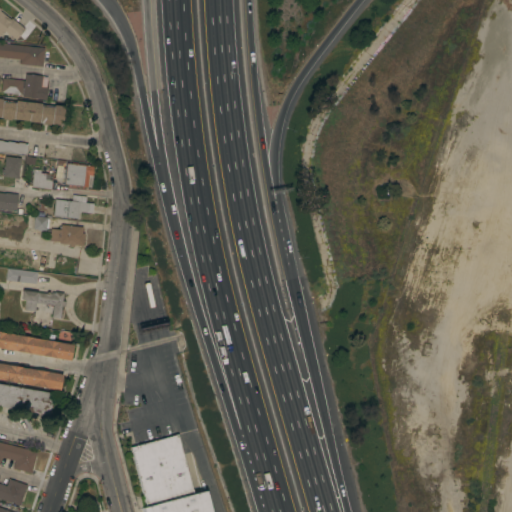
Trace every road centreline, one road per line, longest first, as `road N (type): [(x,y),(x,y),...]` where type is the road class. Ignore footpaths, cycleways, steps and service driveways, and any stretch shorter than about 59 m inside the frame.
road 1 (residential): [(29,0),(90,75),(121,183),(109,328),(92,400),(120,511)]
road 2 (motorway): [(323,511),(255,264),(219,0)]
road 3 (motorway): [(178,0),(199,191),(278,511)]
road 4 (motorway): [(161,171),(234,428),(278,511)]
road 5 (motorway): [(280,231),(273,145),(281,111),(356,0)]
road 6 (motorway): [(346,511),(288,264)]
road 7 (motorway): [(280,231),(259,130),(247,0)]
road 8 (motorway): [(107,0),(132,50),(161,171)]
road 9 (motorway): [(145,0),(161,171)]
road 10 (residential): [(122,195),(0,188)]
road 11 (residential): [(92,400),(48,511)]
